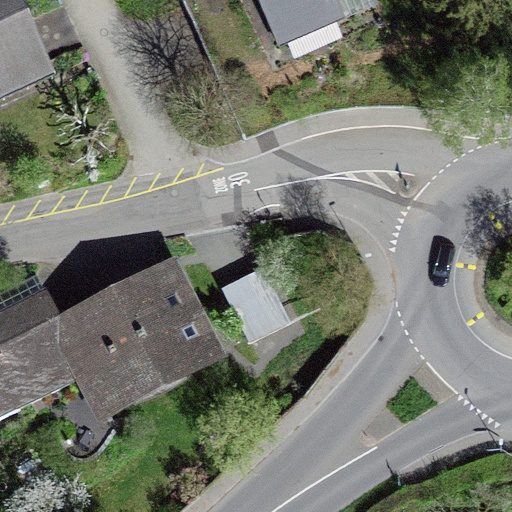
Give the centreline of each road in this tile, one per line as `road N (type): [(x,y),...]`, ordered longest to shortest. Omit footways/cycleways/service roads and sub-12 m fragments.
road 1 (unclassified): [(316,176),(0,240)]
road 2 (secondary): [(271,511),(511,391)]
road 3 (secondary): [(438,306),(269,511)]
road 4 (unclassified): [(511,183),(455,160),(389,153),(316,176)]
road 5 (unclassified): [(316,176),(363,198),(436,266)]
